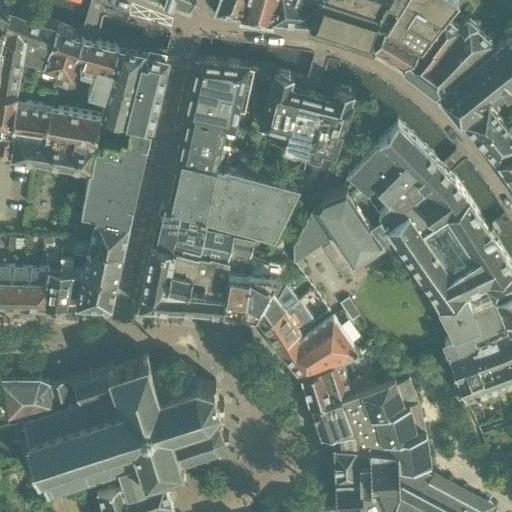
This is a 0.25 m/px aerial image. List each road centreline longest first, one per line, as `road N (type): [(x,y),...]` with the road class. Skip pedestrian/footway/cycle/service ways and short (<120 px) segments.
road 1 (residential): [(511,202),(441,114),(397,76),(325,41),(196,20)]
road 2 (residential): [(116,333),(182,56)]
